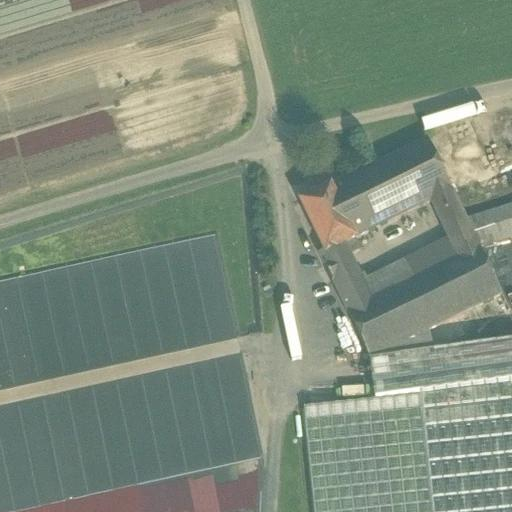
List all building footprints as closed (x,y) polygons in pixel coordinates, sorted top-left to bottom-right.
[(427,142),(300,204),(324,254),(325,255),(342,247),(347,256),(359,250),(354,241),(431,204),(451,194),(427,142)] [(466,224),(451,194),(431,204),(449,242),(458,261),(479,251),(478,249),(466,224)] [(511,208),(466,224),(478,249),(511,236),(511,208)] [(391,270),(400,289),(458,261),(449,242),(391,270)] [(342,247),(325,255),(324,254),(318,256),(324,269),(347,258),(347,256),(342,247)] [(501,297),(479,251),(458,261),(400,289),(347,314),(353,327),(364,351),(369,360),(501,297)] [(347,258),(324,269),(347,314),(400,289),(391,270),(361,285),(347,258)] [(321,358),(364,351),(353,327),(317,335),(321,358)] [(292,364),(321,358),(317,335),(291,341),(292,364)] [(369,360),(364,351),(321,358),(292,364),(296,388),(375,373),(369,360)] [(511,511),(511,382),(416,393),(428,511),(511,511)] [(304,406),(315,511),(428,511),(416,393),(304,406)]
